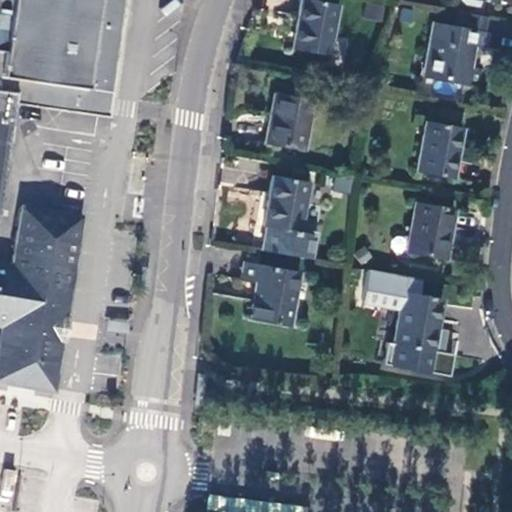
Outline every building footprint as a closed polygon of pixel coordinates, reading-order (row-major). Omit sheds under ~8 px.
[(0,0),(0,217),(16,106),(30,0),(0,0)] [(130,0),(30,0),(16,106),(113,119),(130,0)] [(328,56),(336,5),(307,0),(299,0),(291,50),(328,56)] [(476,88),(480,70),(468,68),(472,47),(484,49),(484,47),(486,48),(488,35),(486,34),(486,33),(482,32),(485,18),(456,12),(453,27),(434,23),(423,78),(476,88)] [(301,150),(310,100),(274,94),(264,144),(301,150)] [(452,179),(460,129),(424,122),(415,171),(452,179)] [(261,250),(311,260),(317,232),(299,229),(308,183),(271,176),(262,227),(264,227),(261,250)] [(443,260),(452,209),(414,203),(405,253),(443,260)] [(0,332),(42,339),(48,336),(67,213),(21,205),(13,266),(0,263),(0,332)] [(42,339),(0,332),(0,349),(5,348),(42,354),(46,359),(60,361),(82,216),(67,213),(48,336),(42,339)] [(287,327),(297,272),(245,263),(241,281),(253,284),(247,320),(287,327)] [(142,269),(135,268),(134,287),(141,287),(142,269)] [(431,354),(441,299),(401,292),(392,346),(431,354)] [(0,349),(0,389),(55,398),(60,361),(46,359),(42,354),(5,348),(0,349)] [(199,401),(202,373),(194,372),(190,400),(199,401)] [(303,511),(304,504),(214,497),(213,511),(303,511)] [(21,511),(52,511),(53,502),(22,501),(21,511)]
